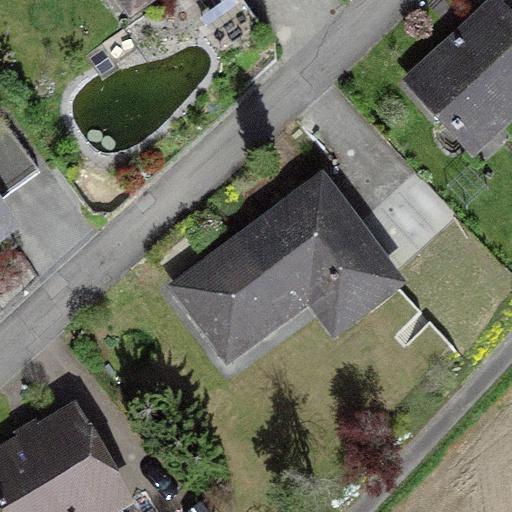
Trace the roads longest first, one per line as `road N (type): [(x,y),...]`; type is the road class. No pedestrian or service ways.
road 1 (residential): [(381,0),(0,354)]
road 2 (track): [(511,340),(350,511)]
